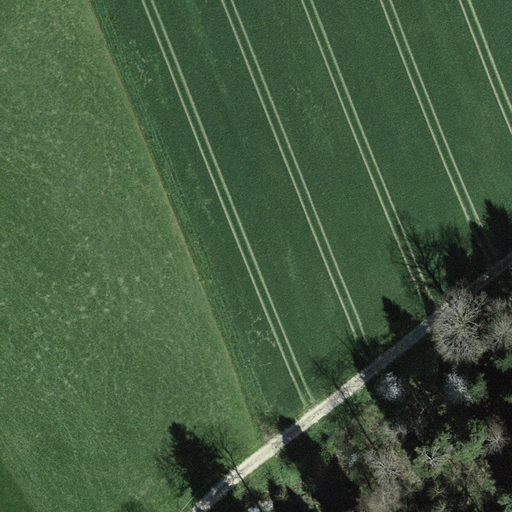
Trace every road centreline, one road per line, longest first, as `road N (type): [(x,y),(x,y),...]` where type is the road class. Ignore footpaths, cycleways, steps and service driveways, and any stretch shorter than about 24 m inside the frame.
road 1 (track): [(267,450),(93,0)]
road 2 (track): [(196,511),(220,485),(511,259)]
